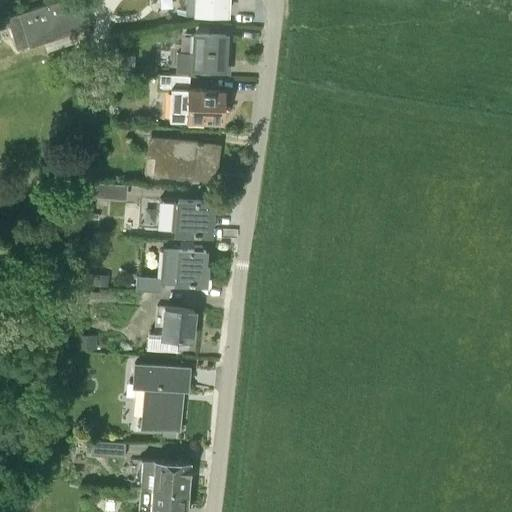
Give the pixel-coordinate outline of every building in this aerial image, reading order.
[(89,28),(80,0),(59,0),(6,16),(16,48),(27,45),(28,47),(89,28)] [(185,0),(185,11),(214,13),(214,11),(224,11),(224,5),(226,5),(226,0),(185,0)] [(192,66),(223,68),(225,34),(193,32),(192,53),(176,52),(175,69),(192,69),(192,66)] [(120,54),(120,67),(136,68),(137,54),(120,54)] [(169,116),(220,119),(222,91),(170,88),(169,116)] [(153,172),(200,177),(204,169),(214,170),(214,171),(215,172),(218,144),(147,136),(146,154),(155,155),(153,172)] [(96,181),(95,199),(137,200),(137,182),(96,181)] [(210,202),(212,202),(212,201),(142,196),(140,227),(209,233),(211,215),(209,215),(210,202)] [(163,246),(161,276),(136,274),(135,288),(161,292),(162,279),(187,281),(187,282),(204,283),(205,282),(204,282),(205,265),(206,265),(206,264),(204,264),(205,250),(163,246)] [(109,276),(86,273),(85,284),(107,287),(109,276)] [(103,290),(85,289),(84,302),(91,303),(92,297),(102,298),(103,290)] [(192,325),(193,309),(166,307),(163,337),(190,339),(190,336),(193,337),(194,326),(192,325)] [(96,334),(78,333),(77,333),(76,349),(96,349),(96,334)] [(139,425),(143,426),(159,427),(160,418),(164,418),(178,419),(179,400),(175,400),(176,387),(185,388),(187,366),(132,362),(130,385),(142,386),(139,425)] [(125,442),(91,440),(90,455),(124,457),(125,442)] [(187,476),(188,461),(141,457),(139,486),(153,487),(153,488),(186,490),(187,486),(189,486),(190,476),(187,476)] [(186,492),(186,490),(153,488),(150,511),(184,511),(185,503),(188,503),(189,492),(186,492)]
